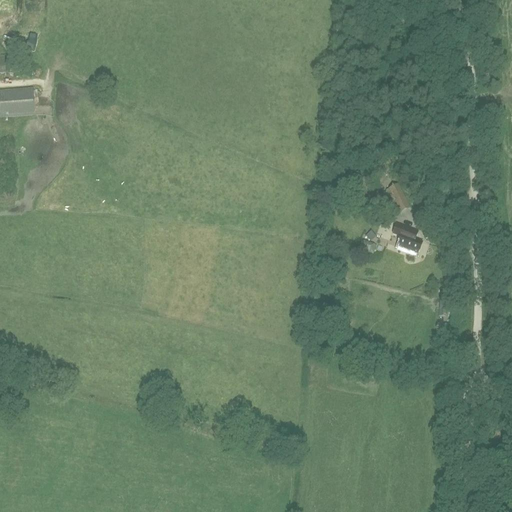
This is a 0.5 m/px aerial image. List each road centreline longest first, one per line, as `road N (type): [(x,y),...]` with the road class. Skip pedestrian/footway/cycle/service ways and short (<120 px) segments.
road 1 (track): [(478,386),(469,19)]
road 2 (track): [(467,511),(470,401),(478,386)]
